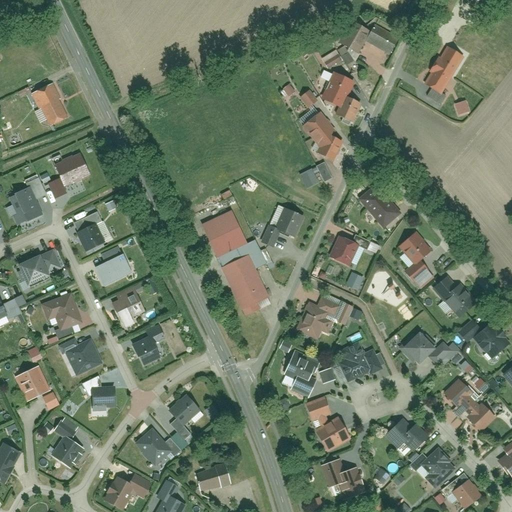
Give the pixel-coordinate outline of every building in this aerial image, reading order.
[(497,13),(481,36),(495,45),(510,22),(497,13)] [(362,38),(385,51),(396,32),(368,17),(362,28),(346,19),(335,39),(355,50),(362,38)] [(454,20),(416,75),(437,89),(475,34),(454,20)] [(346,46),(340,50),(351,65),(357,61),(346,46)] [(339,49),(324,58),(331,69),(345,60),(339,49)] [(323,79),(338,86),(343,74),(328,68),(323,79)] [(68,114),(51,80),(30,91),(47,125),(68,114)] [(341,89),(324,81),(317,96),(333,104),(330,111),(337,114),(335,117),(343,120),(344,117),(346,118),(355,99),(340,92),(341,89)] [(292,84),(283,91),(290,98),(298,91),(292,84)] [(434,88),(429,96),(444,104),(449,96),(434,88)] [(309,97),(302,89),(295,95),(302,103),(309,97)] [(462,95),(449,99),(453,110),(465,107),(462,95)] [(334,132),(319,114),(304,126),(304,131),(307,134),(310,134),(321,146),(318,154),(332,161),(342,143),(329,137),(334,132)] [(85,152),(58,164),(69,187),(95,175),(85,152)] [(319,158),(311,162),(320,179),(328,174),(319,158)] [(44,177),(47,182),(53,178),(50,173),(44,177)] [(39,174),(28,181),(30,185),(41,178),(39,174)] [(59,199),(71,193),(62,176),(51,182),(59,199)] [(372,179),(353,195),(377,223),(396,207),(372,179)] [(27,189),(9,197),(22,223),(40,215),(27,189)] [(228,210),(201,224),(247,313),(273,300),(228,210)] [(304,217),(285,210),(278,231),(296,238),(304,217)] [(83,229),(77,232),(86,251),(103,243),(95,227),(101,224),(96,214),(79,222),(83,229)] [(419,247),(403,229),(388,242),(404,260),(419,247)] [(278,250),(284,235),(273,230),(267,246),(278,250)] [(351,235),(348,242),(354,245),(364,249),(367,242),(351,235)] [(348,242),(336,237),(328,257),(345,265),(354,245),(348,242)] [(43,279),(68,265),(57,246),(19,268),(33,293),(46,285),(43,279)] [(257,249),(252,252),(258,264),(263,261),(257,249)] [(98,265),(107,286),(135,274),(126,253),(98,265)] [(415,266),(409,259),(401,266),(398,263),(393,268),(401,278),(415,266)] [(361,291),(368,278),(355,271),(348,285),(361,291)] [(431,296),(445,284),(435,273),(421,285),(431,296)] [(63,275),(52,282),(57,290),(68,284),(63,275)] [(154,280),(148,283),(154,295),(160,292),(154,280)] [(449,281),(433,294),(447,311),(463,298),(449,281)] [(132,319),(145,313),(133,289),(115,297),(117,302),(114,303),(126,329),(135,325),(132,319)] [(66,327),(84,318),(69,290),(41,304),(51,322),(60,317),(66,327)] [(12,292),(0,296),(0,326),(23,317),(12,292)] [(321,299),(316,309),(333,316),(337,307),(321,299)] [(328,314),(309,305),(297,331),(316,340),(328,314)] [(350,319),(356,306),(352,305),(347,317),(350,319)] [(466,321),(461,315),(447,328),(456,337),(460,333),(456,329),(466,321)] [(484,349),(496,338),(491,332),(493,330),(487,324),(485,325),(479,319),(464,332),(469,337),(468,342),(472,346),(475,347),(479,344),(484,349)] [(134,342),(145,366),(165,357),(158,341),(168,336),(163,325),(148,331),(150,335),(134,342)] [(74,327),(58,331),(59,337),(76,334),(74,327)] [(408,358),(421,345),(422,339),(415,332),(412,334),(408,330),(404,334),(401,331),(391,343),(392,347),(399,354),(401,352),(408,358)] [(106,364),(91,337),(72,347),(86,374),(106,364)] [(432,339),(419,351),(426,358),(438,346),(432,339)] [(286,341),(283,349),(292,352),(295,344),(286,341)] [(462,350),(455,342),(450,346),(446,342),(432,356),(444,368),(462,350)] [(370,373),(380,368),(371,350),(362,354),(358,346),(348,351),(352,359),(341,365),(349,381),(369,371),(370,373)] [(31,350),(35,362),(43,359),(39,347),(31,350)] [(301,361),(290,356),(283,373),(294,378),(302,382),(304,377),(307,370),(311,372),(315,363),(303,357),(301,361)] [(507,374),(511,370),(511,366),(506,360),(494,371),(502,380),(507,374)] [(48,391),(37,368),(17,378),(28,401),(48,391)] [(326,384),(339,379),(334,368),(321,372),(326,384)] [(479,376),(473,383),(485,393),(491,386),(479,376)] [(302,382),(294,378),(290,389),(306,396),(312,381),(304,377),(302,382)] [(446,403),(461,390),(449,378),(435,391),(446,403)] [(92,391),(93,407),(115,406),(114,390),(92,391)] [(50,410),(62,405),(56,392),(45,396),(50,410)] [(462,399),(457,393),(450,399),(455,405),(462,399)] [(311,406),(321,403),(318,396),(301,402),(306,417),(314,414),(311,406)] [(185,397),(168,410),(183,429),(200,416),(185,397)] [(463,411),(470,405),(463,398),(456,404),(463,411)] [(471,427),(485,414),(473,402),(470,405),(463,411),(460,415),(471,427)] [(400,426),(391,418),(376,433),(388,444),(394,439),(404,448),(411,441),(399,430),(400,426)] [(334,419),(314,433),(326,451),(346,438),(334,419)] [(48,435),(55,428),(49,423),(42,430),(48,435)] [(151,431),(135,447),(155,466),(171,450),(151,431)] [(412,431),(407,437),(411,441),(417,436),(412,431)] [(495,445),(501,452),(511,443),(511,435),(510,433),(495,445)] [(69,469),(81,449),(63,437),(51,457),(69,469)] [(449,468),(452,465),(446,458),(447,457),(434,443),(423,453),(418,448),(404,462),(411,470),(418,464),(423,469),(419,472),(430,484),(441,474),(444,477),(451,470),(449,468)] [(0,450),(0,482),(4,485),(20,454),(3,445),(0,450)] [(511,448),(510,445),(491,460),(499,470),(501,468),(506,475),(511,469),(511,448)] [(352,461),(342,465),(337,452),(316,460),(327,493),(334,490),(336,496),(361,488),(352,461)] [(211,468),(202,471),(208,491),(225,486),(226,488),(238,484),(232,463),(220,467),(221,469),(212,471),(211,468)] [(142,509),(152,492),(120,473),(100,507),(109,511),(126,511),(132,503),(142,509)] [(436,496),(451,485),(446,478),(431,490),(436,496)] [(458,506),(471,495),(459,479),(446,490),(458,506)] [(185,492),(171,483),(159,502),(166,506),(161,511),(188,511),(192,507),(180,500),(185,492)] [(443,504),(448,500),(443,494),(438,498),(443,504)]
